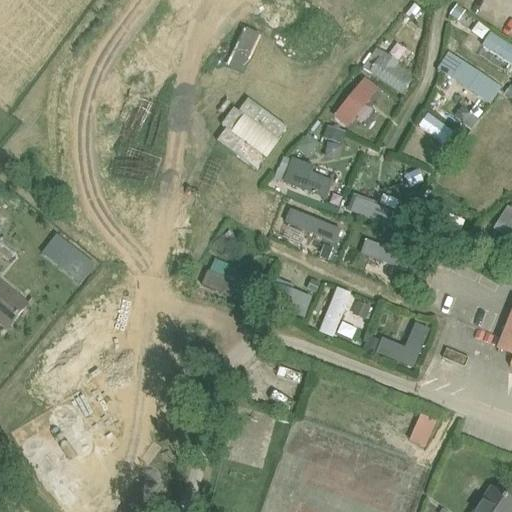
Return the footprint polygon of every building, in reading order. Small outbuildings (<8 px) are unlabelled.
[(420,12),(414,6),(406,15),(413,21),(420,12)] [(450,16),(458,23),(466,12),(457,6),(450,16)] [(348,13),(336,41),(348,46),(359,18),(348,13)] [(308,20),(302,30),(324,43),(330,32),(308,20)] [(482,22),(472,30),(482,41),(492,33),(482,22)] [(480,48),(510,69),(511,67),(511,46),(492,32),(480,48)] [(293,43),(286,52),(303,65),(310,56),(293,43)] [(383,53),(369,73),(402,96),(413,81),(396,70),(400,65),(383,53)] [(494,102),(503,84),(447,55),(437,73),(494,102)] [(323,90),(333,64),(322,60),(312,85),(323,90)] [(273,70),(264,80),(289,103),(298,93),(273,70)] [(364,77),(335,118),(351,130),(381,88),(364,77)] [(217,143),(256,171),(288,129),(248,100),(239,113),(234,109),(221,127),(226,130),(217,143)] [(494,141),(510,117),(500,111),(484,135),(494,141)] [(445,145),(455,131),(429,113),(419,128),(445,145)] [(463,124),(471,131),(479,121),(471,114),(463,124)] [(327,127),(323,139),(341,145),(345,134),(327,127)] [(308,158),(319,145),(308,135),(297,149),(308,158)] [(284,158),(279,169),(286,172),(290,160),(284,158)] [(289,181),(287,186),(325,201),(331,186),(311,178),(307,176),(310,167),(292,160),(285,180),(289,181)] [(418,171),(404,178),(410,189),(424,183),(418,171)] [(270,194),(264,212),(249,207),(243,225),(272,235),(285,199),(270,194)] [(351,213),(390,226),(396,209),(356,196),(351,213)] [(424,202),(413,197),(408,209),(419,214),(424,202)] [(503,278),(511,262),(511,211),(507,208),(493,231),(505,238),(487,268),(503,278)] [(81,284),(97,264),(57,233),(42,253),(81,284)] [(372,251),(397,261),(404,244),(379,234),(372,251)] [(233,246),(224,237),(214,246),(224,257),(234,247),(233,246)] [(320,258),(328,261),(332,249),(324,246),(320,258)] [(321,285),(311,281),(307,291),(316,295),(321,285)] [(0,323),(9,331),(28,307),(0,284),(0,323)] [(336,338),(350,292),(334,287),(320,333),(336,338)] [(352,315),(366,321),(367,319),(370,321),(375,310),(358,302),(352,315)] [(338,336),(354,339),(357,326),(340,323),(338,336)] [(406,350),(383,340),(377,354),(414,370),(430,331),(416,325),(406,350)] [(380,342),(369,338),(363,352),(375,356),(380,342)] [(427,449),(436,421),(419,416),(411,444),(427,449)] [(476,511),(511,511),(511,503),(492,490),(476,511)]
